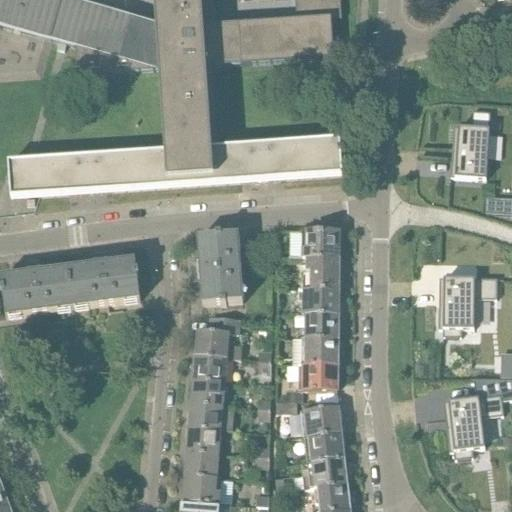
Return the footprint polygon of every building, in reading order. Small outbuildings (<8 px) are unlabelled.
[(160,75),(213,71),(334,63),(331,24),(342,23),(339,0),(155,0),(157,30),(53,0),(0,0),(0,28),(60,46),(58,53),(65,55),(67,48),(76,50),(78,80),(160,75)] [(11,202),(284,183),(343,179),(340,144),(218,152),(213,71),(160,75),(166,156),(8,167),(11,202)] [(455,180),(455,181),(486,183),(488,162),(490,132),(477,131),(458,130),(457,147),(456,158),(457,158),(456,181),(455,180)] [(502,203),(501,218),(510,219),(511,203),(502,203)] [(339,264),(339,263),(339,241),(324,241),(324,237),(302,237),(302,252),(302,263),(305,263),(339,264)] [(201,283),(203,310),(221,309),(221,310),(227,310),(226,308),(243,307),(238,239),(222,240),(221,238),(215,239),(216,240),(198,242),(200,269),(198,269),(199,283),(201,283)] [(310,294),(339,294),(339,264),(305,263),(305,276),(310,276),(310,294)] [(73,313),(140,305),(137,281),(139,281),(138,275),(137,275),(135,265),(109,268),(108,266),(98,267),(94,268),(95,270),(68,273),(42,277),(42,274),(37,275),(27,276),(28,278),(1,282),(2,292),(1,292),(1,298),(3,298),(6,321),(73,313)] [(474,333),(475,282),(439,281),(438,333),(474,333)] [(302,320),(305,320),(338,320),(339,294),(310,294),(303,294),(299,294),(298,307),(303,307),(302,320)] [(305,344),(338,344),(338,320),(305,320),(305,344)] [(196,359),(228,364),(241,365),(242,351),(229,350),(230,340),(239,340),(241,325),(211,322),(210,336),(198,335),(196,359)] [(299,369),(338,370),(338,344),(305,344),(294,344),(293,369),(299,369)] [(259,367),(271,367),(271,356),(259,355),(259,367)] [(194,384),(226,387),(228,364),(196,359),(194,384)] [(258,377),(271,378),(271,367),(259,367),(258,377)] [(299,369),(298,395),(298,396),(303,396),(338,397),(338,370),(299,369)] [(192,409),(232,412),(232,411),(224,410),(226,387),(194,384),(192,409)] [(303,406),(303,396),(298,396),(298,395),(293,395),(284,407),(297,407),(303,406)] [(486,453),(480,402),(444,407),(450,458),(486,453)] [(258,414),(271,415),(271,404),(258,403),(258,414)] [(276,407),(276,418),(297,418),(297,407),(284,407),(276,407)] [(190,433),(222,436),(222,435),(230,435),(232,412),(192,409),(190,433)] [(304,443),(341,439),(338,412),(301,416),(304,443)] [(258,426),(270,426),(271,415),(258,414),(258,426)] [(188,458),(220,461),(222,436),(190,433),(188,458)] [(301,469),(344,464),(341,439),(304,443),(307,467),(301,468),(301,469)] [(257,462),(270,462),(270,452),(258,451),(257,462)] [(186,480),(218,483),(220,461),(188,458),(186,480)] [(257,473),(270,473),(270,462),(257,462),(257,473)] [(303,495),(347,489),(344,464),(301,469),(304,494),(303,494),(303,495)] [(183,507),(220,511),(221,496),(217,496),(218,483),(186,480),(183,507)] [(0,511),(5,511),(9,511),(0,487),(0,486),(0,511)] [(349,511),(347,489),(303,495),(305,511),(349,511)] [(274,511),(283,511),(285,511),(283,496),(275,497),(274,511)] [(256,511),(269,511),(269,500),(256,500),(256,511)]
